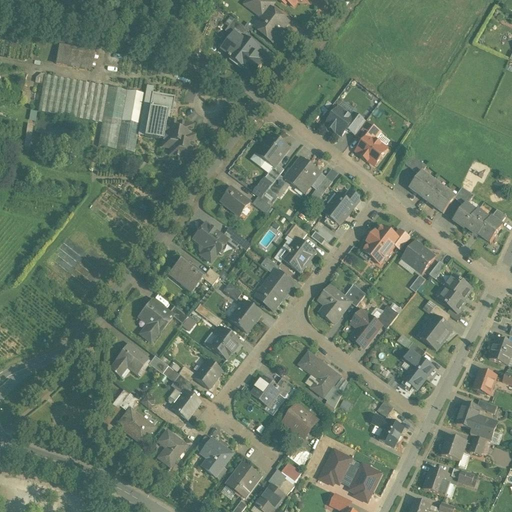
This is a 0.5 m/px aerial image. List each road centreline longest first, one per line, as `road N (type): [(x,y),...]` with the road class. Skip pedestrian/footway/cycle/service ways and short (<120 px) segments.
road 1 (tertiary): [(261,99),(102,313),(61,353),(20,370)]
road 2 (unclassified): [(0,13),(108,34),(261,99)]
road 3 (residential): [(289,316),(428,424)]
road 4 (tertiary): [(161,511),(117,486),(3,445)]
road 5 (residential): [(500,280),(428,424)]
road 6 (residential): [(261,99),(389,193)]
road 7 (residential): [(389,193),(289,316)]
road 8 (residential): [(389,193),(500,280)]
road 9 (tertiary): [(340,0),(261,99)]
road 10 (residential): [(289,316),(217,416)]
